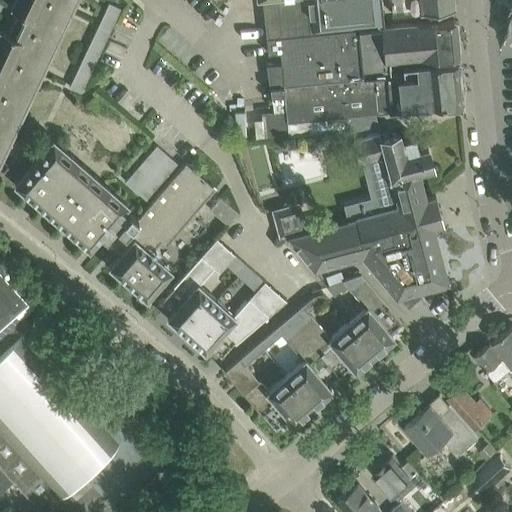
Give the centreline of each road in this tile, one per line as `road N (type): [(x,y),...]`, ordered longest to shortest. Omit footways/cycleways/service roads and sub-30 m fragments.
road 1 (residential): [(0,219),(200,383),(290,481)]
road 2 (residential): [(290,481),(511,294)]
road 3 (residential): [(511,268),(502,245),(472,0)]
